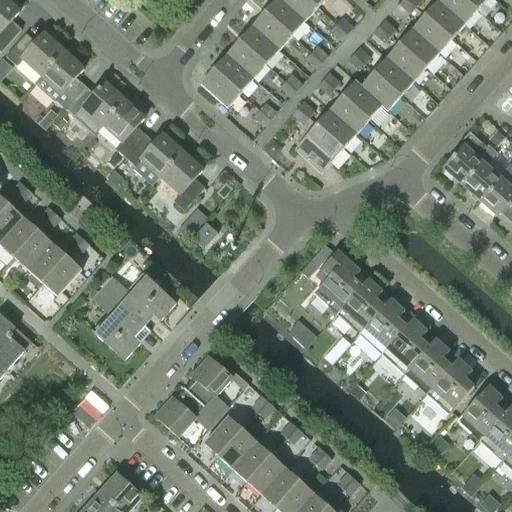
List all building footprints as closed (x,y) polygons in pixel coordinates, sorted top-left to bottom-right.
[(19,14),(2,0),(0,0),(0,53),(1,55),(21,32),(11,23),(19,14)] [(278,0),(278,1),(305,25),(318,10),(305,0),(278,0)] [(305,0),(318,10),(327,0),(305,0)] [(409,17),(416,9),(404,0),(398,7),(409,17)] [(404,0),(416,9),(422,3),(418,0),(404,0)] [(442,0),(437,6),(464,28),(477,14),(460,0),(442,0)] [(460,0),(477,14),(488,0),(460,0)] [(266,14),(292,39),(305,25),(278,1),(266,14)] [(424,20),(450,44),(464,28),(437,6),(424,20)] [(252,29),(279,54),(292,39),(266,14),(252,29)] [(337,27),(348,37),(354,30),(343,20),(337,27)] [(411,35),(437,58),(450,44),(424,20),(411,35)] [(380,29),(391,38),(396,32),(386,22),(380,29)] [(341,44),(348,37),(337,27),(330,34),(341,44)] [(240,43),(266,68),(279,54),(252,29),(240,43)] [(384,46),(391,38),(380,29),(373,36),(384,46)] [(398,49),(425,72),(437,58),(411,35),(398,49)] [(40,79),(41,80),(64,54),(44,36),(35,45),(26,36),(5,59),(16,69),(22,63),(40,79)] [(226,58),(254,82),(266,68),(240,43),(226,58)] [(311,56),(323,65),(328,59),(317,49),(311,56)] [(385,64),(411,88),(425,72),(398,49),(385,64)] [(354,57),(365,67),(371,60),(360,50),(354,57)] [(40,79),(34,86),(54,104),(55,103),(64,111),(84,89),(75,81),(83,72),(64,54),(41,80),(40,79)] [(316,72),(323,65),(311,56),(306,62),(316,72)] [(359,73),(365,67),(354,57),(348,64),(359,73)] [(214,72),(241,96),(254,82),(226,58),(214,72)] [(374,77),(399,101),(411,88),(385,64),(374,77)] [(227,111),(241,96),(214,72),(200,87),(227,111)] [(323,83),(335,91),(340,85),(329,76),(323,83)] [(362,90),(381,109),(387,115),(399,101),(374,77),(362,90)] [(286,84),(297,94),(303,87),(292,78),(286,84)] [(328,99),(335,91),(323,83),(318,89),(328,99)] [(291,101),(297,94),(286,84),(280,91),(291,101)] [(84,89),(64,111),(74,121),(83,112),(102,129),(125,103),(104,85),(93,97),(84,89)] [(342,101),(368,124),(381,109),(362,90),(356,85),(342,101)] [(329,115),(355,139),(368,124),(342,101),(329,115)] [(115,152),(125,161),(145,139),(136,130),(144,121),(125,103),(102,129),(121,146),(115,152)] [(298,111),(308,121),(315,113),(304,104),(298,111)] [(260,113),(271,123),(277,116),(266,106),(260,113)] [(292,118),(303,128),(308,121),(298,111),(292,118)] [(265,129),(271,123),(260,113),(254,120),(265,129)] [(317,128),(343,152),(355,139),(329,115),(317,128)] [(322,176),(343,152),(317,128),(296,153),(322,176)] [(462,148),(441,171),(460,188),(481,165),(485,168),(497,155),(488,147),(485,150),(468,136),(471,133),(470,132),(458,145),(462,148)] [(505,140),(496,133),(488,142),(497,149),(505,140)] [(145,139),(125,161),(135,170),(141,164),(160,181),(183,155),(163,137),(154,146),(145,139)] [(202,173),(183,155),(160,181),(179,198),(173,204),(184,214),(204,192),(194,182),(202,173)] [(481,165),(460,188),(479,205),(500,182),(503,185),(511,174),(511,170),(508,167),(497,179),(485,168),(481,165)] [(500,182),(479,205),(497,221),(511,205),(511,192),(503,185),(500,182)] [(9,196),(16,202),(26,190),(19,184),(9,196)] [(26,190),(16,202),(22,208),(33,196),(26,190)] [(0,197),(0,218),(10,207),(0,197)] [(511,205),(497,221),(511,233),(511,205)] [(10,207),(0,218),(0,245),(3,248),(26,221),(10,207)] [(38,221),(44,227),(55,215),(48,210),(38,221)] [(55,215),(44,227),(51,233),(61,221),(55,215)] [(26,221),(3,248),(16,261),(39,233),(26,221)] [(217,236),(206,226),(193,241),(204,251),(217,236)] [(39,233),(16,261),(31,274),(54,247),(39,233)] [(66,247),(73,253),(83,241),(77,235),(66,247)] [(83,241),(73,253),(80,259),(90,247),(83,241)] [(54,247),(31,274),(44,286),(68,260),(54,247)] [(329,282),(314,298),(336,318),(361,290),(352,283),(359,275),(345,263),(337,255),(316,280),(317,280),(321,275),(329,282)] [(68,260),(44,286),(59,299),(82,273),(68,260)] [(102,291),(144,329),(153,319),(159,324),(175,306),(142,277),(127,294),(112,280),(102,291)] [(361,290),(336,318),(359,338),(391,302),(390,302),(384,310),(375,302),(382,295),(368,283),(361,290)] [(134,340),(144,329),(102,291),(91,303),(106,316),(91,333),(124,362),(140,345),(134,340)] [(391,302),(359,338),(381,358),(406,330),(397,322),(404,314),(391,302)] [(0,353),(13,366),(32,345),(0,317),(0,353)] [(406,330),(381,358),(404,378),(428,350),(420,342),(427,334),(413,322),(406,330)] [(428,350),(404,378),(427,398),(451,370),(442,362),(449,354),(435,342),(428,350)] [(0,380),(13,366),(0,353),(0,380)] [(192,380),(183,390),(219,422),(230,411),(217,400),(231,383),(233,381),(223,372),(208,359),(191,379),(192,380)] [(458,362),(451,370),(427,398),(449,417),(473,390),(464,382),(471,374),(458,362)] [(244,383),(239,389),(243,393),(248,387),(244,383)] [(178,440),(179,440),(180,441),(195,423),(208,435),(219,422),(183,390),(174,401),(172,399),(155,419),(178,440)] [(457,425),(479,445),(504,417),(495,409),(502,402),(488,390),(457,425)] [(251,410),(258,416),(268,404),(261,398),(251,410)] [(268,404),(258,416),(265,422),(275,410),(268,404)] [(504,417),(479,445),(502,465),(511,452),(511,411),(510,409),(504,417)] [(204,446),(218,459),(243,432),(228,419),(204,446)] [(280,436),(286,441),(296,430),(297,430),(290,424),(280,436)] [(286,441),(293,447),(303,436),(296,430),(286,441)] [(243,432),(218,459),(235,474),(258,447),(243,432)] [(258,447),(235,474),(248,486),(272,459),(258,447)] [(308,461),(315,467),(325,456),(319,450),(308,461)] [(511,452),(502,465),(511,473),(511,452)] [(325,456),(315,467),(321,473),(332,462),(325,456)] [(272,459),(248,486),(264,499),(287,472),(272,459)] [(287,472),(264,499),(277,511),(301,485),(287,472)] [(100,494),(120,511),(131,511),(144,499),(117,475),(100,494)] [(337,487),(343,493),(354,481),(347,475),(337,487)] [(354,481),(343,493),(350,499),(360,487),(354,481)] [(301,485),(277,511),(303,511),(316,499),(301,485)] [(83,511),(120,511),(100,494),(83,511)] [(316,499),(303,511),(327,511),(329,510),(316,499)]
